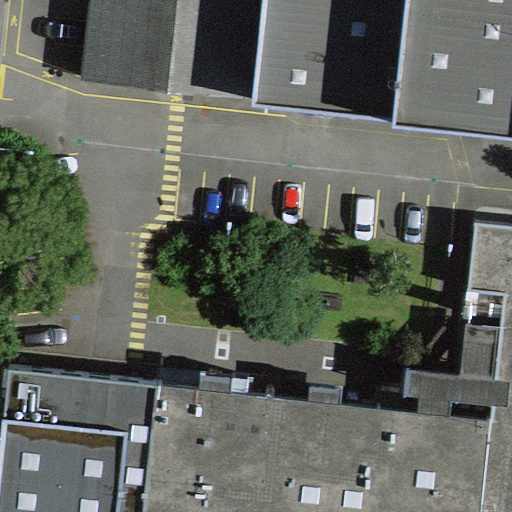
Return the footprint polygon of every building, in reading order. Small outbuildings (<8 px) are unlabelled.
[(260,0),(89,0),(80,73),(250,94),(260,0)] [(402,0),(260,0),(250,94),(390,110),(402,0)] [(511,0),(402,0),(390,110),(511,127),(511,0)] [(511,511),(511,220),(470,216),(464,282),(500,286),(488,408),(477,511),(511,511)] [(0,511),(141,511),(154,377),(7,363),(0,436),(0,511)] [(477,511),(488,408),(154,377),(141,511),(477,511)]
